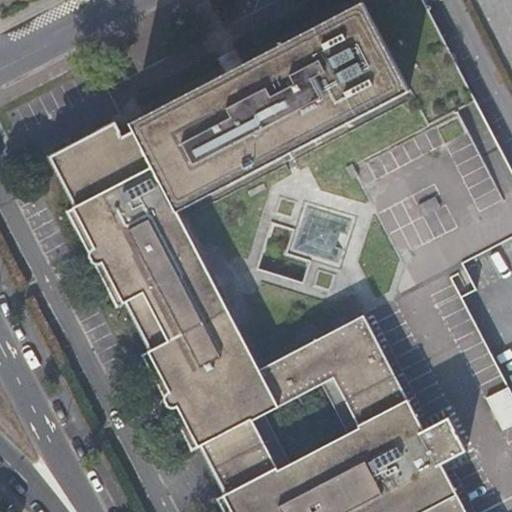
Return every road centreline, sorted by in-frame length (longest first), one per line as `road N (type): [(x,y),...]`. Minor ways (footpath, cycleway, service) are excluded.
road 1 (primary): [(92,511),(0,330)]
road 2 (residential): [(0,61),(117,0)]
